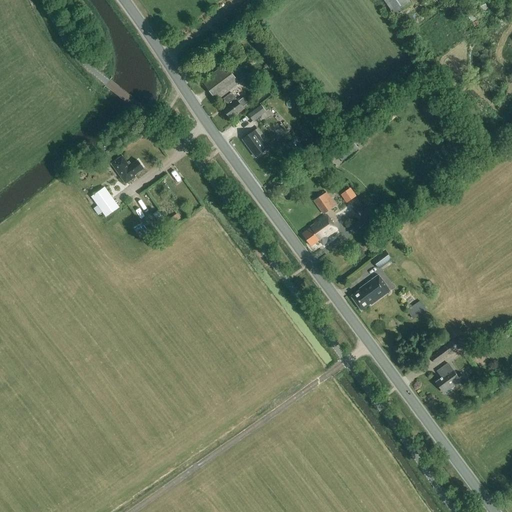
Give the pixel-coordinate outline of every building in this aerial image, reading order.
[(383,0),(395,16),(411,4),(408,0),(383,0)] [(482,14),(489,11),(485,4),(479,8),(482,14)] [(477,21),(478,21),(473,12),(467,16),(472,24),(474,28),(479,25),(477,21)] [(217,101),(239,84),(225,65),(202,82),(217,101)] [(239,102),(237,100),(232,93),(223,100),(229,107),(224,110),(230,119),(244,109),(243,108),(249,104),(244,98),(239,102)] [(254,122),(266,113),(261,106),(249,115),(254,122)] [(256,158),(269,148),(256,131),(243,140),(256,158)] [(351,140),(336,153),(342,161),(358,148),(351,140)] [(128,163),(123,156),(112,164),(126,184),(131,181),(130,179),(144,169),(138,161),(132,166),(130,162),(128,163)] [(106,217),(119,208),(105,188),(91,197),(106,217)] [(323,215),(336,206),(327,193),(314,202),(323,215)] [(152,237),(163,229),(151,213),(140,221),(152,237)] [(337,229),(327,215),(311,227),(311,228),(303,234),(311,246),(319,241),(323,246),(329,241),(326,237),(337,229)] [(379,271),(392,261),(385,250),(372,260),(379,271)] [(371,305),(391,291),(379,275),(360,289),(360,290),(351,297),(362,311),(370,304),(371,305)] [(417,304),(414,301),(410,304),(412,307),(407,311),(413,320),(426,310),(420,302),(417,304)] [(450,356),(461,347),(455,339),(444,347),(445,348),(430,358),(435,365),(449,355),(450,356)] [(448,363),(437,372),(441,378),(435,383),(444,394),(465,379),(460,373),(457,375),(448,363)]
